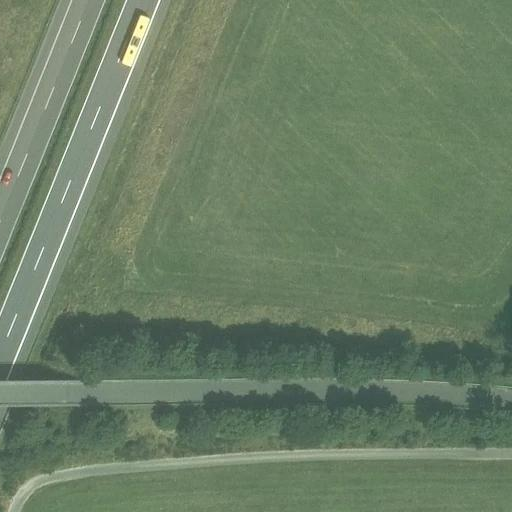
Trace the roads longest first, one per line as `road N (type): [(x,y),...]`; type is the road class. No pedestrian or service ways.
road 1 (unclassified): [(511,458),(240,459),(58,476),(27,490),(14,511)]
road 2 (residential): [(91,392),(511,399)]
road 3 (motorway): [(0,357),(144,0)]
road 4 (motorway): [(89,0),(0,212)]
